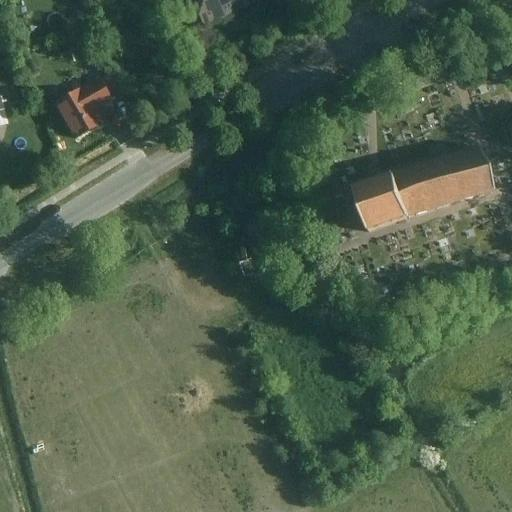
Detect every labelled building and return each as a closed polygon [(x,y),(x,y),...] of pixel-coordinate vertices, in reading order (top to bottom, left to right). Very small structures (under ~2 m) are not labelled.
[(255,0),(193,0),(207,27),(257,3),(255,0)] [(80,90),(56,105),(79,141),(103,126),(80,90)] [(0,113),(11,111),(8,95),(0,97),(0,113)] [(479,148),(392,177),(407,222),(494,193),(479,148)] [(350,190),(365,235),(407,222),(392,177),(350,190)]
